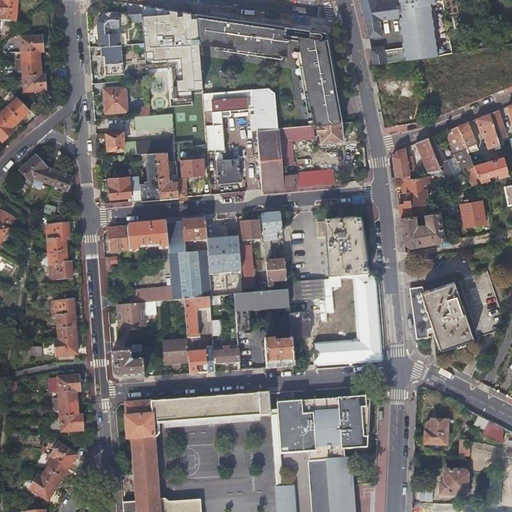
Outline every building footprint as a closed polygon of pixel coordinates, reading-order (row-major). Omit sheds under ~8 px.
[(0,20),(15,21),(16,0),(1,0),(0,14),(0,20)] [(359,0),(365,22),(377,20),(375,9),(382,8),(380,0),(359,0)] [(373,65),(397,61),(415,58),(418,58),(429,56),(436,55),(437,54),(429,5),(438,3),(437,0),(386,0),(387,2),(388,7),(388,10),(389,18),(399,16),(404,47),(385,50),(384,48),(383,47),(370,49),(373,65)] [(99,34),(100,46),(101,46),(116,44),(115,33),(110,34),(110,27),(120,26),(127,25),(127,21),(143,20),(142,5),(142,4),(141,4),(126,2),(126,13),(107,11),(99,18),(98,19),(98,22),(102,27),(103,34),(99,34)] [(197,13),(141,4),(143,20),(147,67),(172,66),(174,95),(192,94),(192,89),(203,88),(199,40),(197,13)] [(379,19),(389,18),(388,10),(388,7),(382,8),(375,9),(377,20),(379,19)] [(292,26),(197,13),(199,40),(215,42),(221,43),(221,46),(283,54),(283,51),(288,51),(290,38),(298,39),(299,50),(297,51),(303,81),(335,76),(328,38),(325,39),(319,40),(319,38),(320,37),(321,37),(322,36),(322,35),(322,34),(321,33),(321,32),(320,32),(309,30),(308,36),(291,33),(292,26)] [(365,22),(368,39),(381,37),(382,35),(379,19),(377,20),(365,22)] [(21,38),(22,54),(39,52),(39,53),(43,53),(42,36),(21,38)] [(221,43),(215,42),(214,49),(282,59),(283,54),(221,46),(221,43)] [(450,76),(452,90),(467,85),(478,82),(487,79),(511,70),(511,48),(510,42),(462,50),(466,68),(476,66),(477,70),(450,76)] [(124,73),(121,44),(116,44),(101,46),(102,55),(105,55),(106,74),(124,73)] [(460,51),(453,52),(454,64),(454,65),(455,65),(462,63),(460,51)] [(39,52),(22,54),(22,60),(16,60),(17,66),(40,64),(39,53),(39,52)] [(443,53),(444,58),(445,66),(449,66),(449,65),(454,64),(453,52),(443,53)] [(429,56),(418,58),(418,63),(419,69),(433,67),(433,68),(438,67),(437,61),(436,55),(429,56)] [(442,60),(437,61),(438,67),(445,66),(444,58),(442,58),(442,60)] [(40,64),(17,66),(17,71),(22,71),(23,77),(41,75),(40,64)] [(433,67),(419,69),(420,78),(427,77),(429,85),(436,84),(437,92),(452,90),(450,76),(449,70),(449,66),(445,66),(438,67),(433,68),(433,67)] [(495,93),(511,85),(511,70),(487,79),(478,82),(484,98),(494,94),(495,93)] [(41,75),(23,77),(24,92),(46,90),(45,75),(41,75)] [(342,117),(335,76),(303,81),(308,111),(311,111),(314,125),(341,122),(343,122),(342,117)] [(255,88),(255,89),(256,107),(256,112),(258,127),(258,130),(278,128),(275,92),(269,86),(255,88)] [(104,89),(106,112),(128,111),(126,87),(104,89)] [(162,88),(149,89),(150,105),(163,104),(162,88)] [(247,89),(203,93),(205,112),(212,111),(212,100),(248,97),(247,89)] [(205,112),(207,146),(208,151),(225,150),(223,115),(234,114),(234,112),(249,111),(249,113),(256,112),(256,107),(255,89),(247,89),(248,97),(212,100),(212,111),(205,112)] [(452,90),(437,92),(440,112),(440,115),(455,109),(452,90)] [(172,113),(173,126),(174,138),(174,142),(192,141),(192,147),(207,146),(205,112),(203,93),(192,94),(185,94),(174,95),(171,95),(172,113)] [(28,112),(12,95),(8,99),(12,103),(2,113),(0,111),(0,140),(2,142),(13,132),(11,129),(28,112)] [(391,100),(395,123),(419,118),(415,95),(391,100)] [(501,116),(499,110),(490,113),(492,119),(501,116)] [(150,115),(135,116),(136,128),(173,126),(172,113),(150,115)] [(474,165),(481,183),(490,180),(488,175),(498,173),(500,178),(510,175),(507,166),(499,139),(495,128),(492,119),(490,113),(485,115),(476,119),(481,133),(483,132),(491,155),(492,155),(493,156),(494,157),(496,157),(496,159),(474,165)] [(504,126),(501,116),(492,119),(495,128),(504,126)] [(341,122),(314,125),(278,128),(279,135),(281,165),(294,164),(292,139),(315,137),(314,129),(316,129),(320,129),(322,146),(331,145),(331,141),(343,140),(341,122)] [(458,126),(468,151),(477,147),(467,122),(461,125),(458,126)] [(472,186),(481,183),(474,165),(468,151),(458,126),(446,131),(462,171),(463,171),(464,172),(467,172),(472,186)] [(495,128),(499,139),(507,137),(504,126),(495,128)] [(258,130),(262,189),(282,187),(282,177),(281,165),(279,135),(278,128),(258,130)] [(116,152),(124,151),(123,142),(123,132),(107,133),(108,149),(116,149),(116,152)] [(130,142),(131,154),(137,154),(147,153),(156,152),(166,151),(170,151),(175,151),(174,142),(174,138),(130,142)] [(428,173),(438,171),(441,170),(432,148),(428,138),(422,140),(416,143),(417,144),(414,145),(415,147),(418,146),(428,173)] [(450,192),(458,189),(439,146),(436,147),(432,148),(441,170),(443,174),(445,180),(450,192)] [(395,181),(399,180),(411,179),(410,174),(412,174),(412,171),(410,172),(409,167),(414,166),(413,156),(407,156),(406,147),(397,150),(392,157),(393,161),(395,181)] [(159,182),(160,198),(178,196),(177,181),(177,175),(177,173),(172,173),(172,178),(168,178),(166,151),(156,152),(159,182)] [(140,185),(141,200),(160,198),(159,182),(156,152),(147,153),(149,183),(144,183),(144,178),(139,178),(140,185)] [(35,178),(53,186),(58,173),(59,172),(47,167),(36,156),(20,170),(31,182),(35,178)] [(177,181),(178,196),(187,196),(185,179),(183,179),(183,175),(204,173),(203,158),(181,160),(182,166),(176,166),(177,173),(177,175),(177,181)] [(216,160),(218,183),(241,181),(239,158),(216,160)] [(282,187),(335,183),(334,172),(334,170),(296,173),(296,176),(282,177),(282,187)] [(58,173),(53,186),(67,191),(72,177),(59,172),(58,173)] [(131,196),(131,201),(141,200),(140,185),(130,186),(129,177),(110,178),(111,197),(131,196)] [(398,204),(400,218),(413,216),(411,206),(427,204),(426,198),(429,198),(428,189),(425,189),(423,177),(411,179),(399,180),(401,193),(399,193),(399,194),(400,204),(398,204)] [(461,204),(462,212),(465,226),(485,222),(481,201),(468,203),(467,196),(464,196),(465,203),(461,204)] [(10,232),(11,232),(17,220),(1,211),(0,212),(0,226),(7,230),(10,232)] [(402,228),(404,242),(410,246),(444,240),(439,212),(425,214),(426,224),(417,226),(415,216),(413,216),(400,218),(402,228)] [(281,213),(263,215),(266,253),(271,253),(270,240),(278,239),(277,232),(282,231),(281,213)] [(355,277),(368,276),(360,219),(317,222),(318,237),(326,237),(329,279),(342,278),(355,277)] [(205,220),(183,222),(185,241),(207,240),(207,238),(206,228),(205,221),(205,220)] [(250,222),(252,240),(261,239),(259,221),(250,222)] [(172,285),(173,300),(184,299),(210,297),(212,297),(210,271),(208,250),(186,252),(186,249),(185,241),(183,222),(166,223),(168,248),(169,260),(172,285)] [(242,240),(252,240),(250,222),(241,222),(242,240)] [(46,225),(47,240),(48,240),(48,241),(66,240),(66,239),(69,239),(68,223),(46,225)] [(159,248),(168,248),(166,223),(128,226),(130,251),(138,250),(138,247),(144,247),(144,251),(150,251),(150,246),(159,246),(159,248)] [(451,239),(460,238),(458,227),(458,225),(449,226),(451,239)] [(128,226),(109,228),(110,251),(124,249),(124,255),(130,255),(130,251),(128,226)] [(239,237),(207,240),(207,246),(208,250),(210,271),(241,269),(239,237)] [(66,251),(66,240),(48,241),(48,240),(47,240),(48,253),(66,251)] [(160,261),(169,260),(168,248),(159,248),(159,249),(159,255),(160,261)] [(48,253),(49,266),(49,265),(67,263),(66,251),(48,253)] [(267,262),(269,288),(273,287),(273,282),(282,281),(283,287),(288,286),(287,282),(285,260),(267,262)] [(131,263),(131,272),(145,270),(145,262),(131,263)] [(72,278),(71,263),(67,263),(49,265),(49,266),(50,279),(72,278)] [(313,345),(315,364),(374,360),(380,359),(381,357),(380,351),(374,275),(368,276),(355,277),(356,280),(360,342),(355,343),(354,339),(342,340),(342,343),(313,345)] [(324,279),(325,290),(343,289),(342,278),(329,279),(324,279)] [(288,286),(288,291),(289,303),(326,300),(325,290),(324,279),(287,282),(288,286)] [(412,303),(416,332),(416,340),(428,339),(427,330),(431,330),(438,354),(457,348),(470,343),(462,313),(464,313),(462,308),(461,308),(454,283),(431,290),(424,292),(422,287),(409,289),(412,303)] [(134,303),(144,303),(156,302),(162,301),(173,300),(172,285),(133,289),(133,296),(134,303)] [(333,290),(326,290),(326,301),(320,302),(321,318),(328,317),(327,314),(334,313),(333,293),(333,291),(333,290)] [(244,294),(235,295),(237,332),(250,331),(248,309),(289,305),(289,303),(288,291),(244,294)] [(108,305),(119,305),(123,304),(134,303),(133,296),(123,297),(108,298),(108,305)] [(210,297),(184,299),(187,338),(197,337),(196,311),(197,309),(210,307),(210,297)] [(74,300),(52,302),(53,317),(56,317),(58,340),(55,340),(56,355),(77,354),(74,300)] [(157,315),(156,302),(144,303),(134,303),(123,304),(119,305),(120,327),(145,325),(145,315),(157,315)] [(292,336),(292,338),(310,337),(308,314),(290,315),(291,327),(292,336)] [(221,336),(220,320),(211,320),(212,336),(221,336)] [(278,337),(292,336),(291,327),(289,327),(289,330),(278,331),(278,337)] [(250,331),(237,332),(238,347),(251,346),(250,331)] [(164,364),(189,362),(188,348),(188,345),(188,343),(187,340),(162,342),(164,364)] [(265,340),(266,368),(294,366),(292,341),(275,342),(275,340),(265,340)] [(41,354),(40,346),(28,347),(28,355),(41,354)] [(213,352),(214,364),(239,363),(238,350),(230,350),(230,348),(228,347),(225,347),(224,348),(224,351),(213,352)] [(189,362),(190,374),(208,372),(215,372),(214,364),(213,352),(213,349),(194,350),(193,348),(188,348),(189,362)] [(131,353),(111,355),(112,366),(113,374),(118,379),(144,377),(143,360),(138,360),(138,358),(135,358),(135,361),(134,361),(131,358),(131,353)] [(475,368),(484,372),(486,365),(478,361),(475,368)] [(60,416),(78,415),(77,391),(80,391),(79,376),(57,377),(59,400),(53,400),(54,410),(59,410),(60,416)] [(269,393),(126,404),(126,417),(125,417),(127,440),(132,440),(136,501),(122,502),(122,511),(201,511),(201,501),(169,503),(166,499),(159,500),(155,438),(157,437),(159,435),(159,424),(164,424),(261,416),(270,415),(270,411),(269,399),(269,393)] [(276,403),(277,410),(277,415),(280,451),(307,449),(312,511),(351,511),(349,486),(346,487),(344,450),(352,449),(352,448),(363,448),(364,446),(365,445),(364,431),(367,430),(365,396),(276,403)] [(83,430),(82,414),(78,415),(60,416),(61,432),(83,430)] [(277,415),(270,415),(276,489),(284,488),(280,451),(277,415)] [(261,421),(261,416),(164,424),(165,429),(261,421)] [(447,421),(431,420),(431,422),(426,422),(425,431),(424,431),(424,444),(446,445),(447,421)] [(511,437),(502,437),(502,445),(511,445),(511,437)] [(37,477),(55,488),(77,456),(59,444),(50,456),(49,455),(46,460),(50,462),(43,474),(38,471),(35,475),(37,477)] [(487,491),(500,491),(501,467),(488,466),(487,491)] [(464,471),(444,471),(443,484),(440,484),(440,494),(466,494),(467,474),(464,471)] [(47,501),(55,488),(37,477),(29,489),(47,501)] [(284,488),(276,489),(277,511),(295,511),(294,487),(284,488)] [(487,491),(487,505),(500,506),(500,491),(487,491)]
